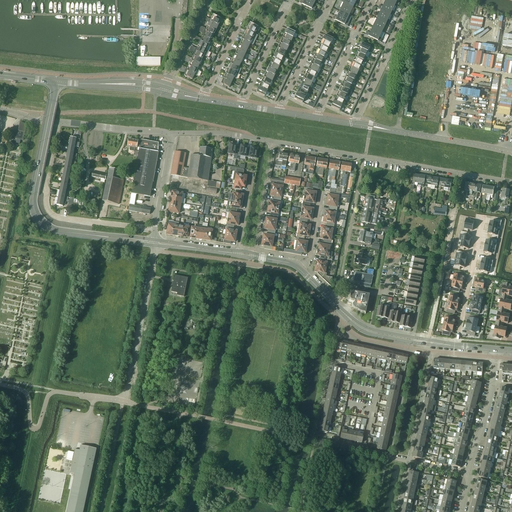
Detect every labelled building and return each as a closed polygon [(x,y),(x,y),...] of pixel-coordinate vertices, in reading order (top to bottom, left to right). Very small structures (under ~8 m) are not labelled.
[(315,0),(309,0),(306,7),(314,10),(316,7),(313,6),(316,0),(315,0)] [(385,1),(382,6),(379,5),(378,8),(380,10),(381,10),(385,12),(390,3),(385,1)] [(343,3),(341,8),(338,7),(337,8),(340,10),(339,11),(344,14),(348,5),(343,3)] [(392,11),(395,5),(390,3),(385,12),(390,14),(391,13),(394,14),(395,12),(392,11)] [(348,5),(344,14),(349,16),(349,14),(352,16),(353,14),(350,13),(353,7),(348,5)] [(462,28),(468,28),(469,14),(473,15),(473,8),(458,7),(456,24),(462,25),(462,28)] [(381,21),(385,12),(381,10),(380,10),(376,18),(381,21)] [(339,11),(336,17),(333,16),(332,19),(339,23),(344,14),(339,11)] [(388,20),(390,14),(385,12),(381,21),(386,23),(387,21),(390,23),(390,21),(388,20)] [(344,14),(339,23),(347,26),(349,23),(346,22),(349,16),(344,14)] [(213,15),(212,17),(209,22),(218,26),(220,22),(221,23),(223,20),(213,15)] [(377,30),(381,21),(376,18),(372,27),(377,30)] [(382,32),(386,23),(381,21),(377,30),(382,32)] [(218,26),(209,22),(207,27),(215,31),(218,26)] [(250,23),(246,30),(255,34),(257,30),(258,31),(260,28),(250,23)] [(215,31),(207,27),(205,32),(213,36),(215,31)] [(372,27),(369,33),(366,32),(365,35),(373,39),(377,30),(372,27)] [(287,29),(284,34),(293,38),(295,33),(287,29)] [(255,34),(246,30),(244,35),(255,40),(257,35),(255,34)] [(377,30),(373,39),(380,42),(382,39),(379,38),(382,32),(377,30)] [(213,36),(205,32),(202,37),(211,41),(213,36)] [(293,38),(284,34),(282,39),(290,43),(293,38)] [(255,40),(244,35),(242,40),(250,44),(253,45),(255,40)] [(335,40),(333,39),(325,35),(322,40),(330,44),(333,45),(335,40)] [(511,36),(504,35),(502,46),(511,47),(511,36)] [(211,41),(202,37),(200,42),(208,46),(211,41)] [(290,43),(282,39),(280,44),(288,48),(290,43)] [(250,44),(242,40),(239,45),(248,49),(250,44)] [(330,44),(322,40),(320,45),(328,49),(330,44)] [(208,46),(200,42),(198,47),(206,51),(208,46)] [(372,48),(362,43),(359,48),(370,53),(372,48)] [(288,48),(280,44),(277,48),(286,53),(288,48)] [(248,49),(239,45),(237,50),(245,54),(248,49)] [(328,49),(320,45),(317,50),(326,54),(328,49)] [(209,52),(206,51),(198,47),(195,51),(204,55),(206,57),(209,52)] [(286,53),(277,48),(275,53),(283,57),(286,53)] [(367,58),(370,53),(359,48),(357,53),(365,57),(367,58)] [(245,54),(237,50),(235,55),(243,59),(245,54)] [(317,50),(315,55),(323,59),(326,54),(317,50)] [(204,55),(195,51),(193,56),(201,60),(204,55)] [(286,59),(283,57),(275,53),(273,58),(281,62),(284,64),(286,59)] [(368,58),(367,58),(365,57),(357,53),(354,58),(363,62),(365,63),(366,63),(368,58)] [(243,59),(235,55),(232,59),(240,63),(243,59)] [(326,60),(323,59),(315,55),(313,60),(321,64),(323,65),(326,60)] [(201,60),(193,56),(191,61),(199,65),(201,60)] [(160,66),(160,58),(136,58),(136,65),(160,66)] [(281,62),(273,58),(270,63),(279,67),(281,62)] [(365,63),(363,62),(354,58),(352,63),(360,67),(363,68),(365,63)] [(240,63),(232,59),(230,64),(238,68),(240,63)] [(321,64),(313,60),(310,64),(319,69),(321,64)] [(199,65),(191,61),(188,66),(197,70),(199,65)] [(279,67),(270,63),(268,68),(276,72),(279,67)] [(360,67),(352,63),(350,67),(358,72),(360,67)] [(241,70),(238,68),(230,64),(228,69),(239,74),(241,70)] [(319,69),(310,64),(308,69),(316,73),(319,69)] [(199,71),(197,70),(188,66),(186,71),(194,75),(197,76),(199,71)] [(358,72),(350,67),(347,72),(356,76),(358,72)] [(276,72),(268,68),(266,73),(274,77),(276,72)] [(239,74),(228,69),(225,74),(233,78),(236,79),(239,74)] [(316,73),(308,69),(306,74),(314,78),(316,73)] [(194,75),(186,71),(184,76),(185,77),(186,78),(186,77),(192,80),(194,75)] [(356,76),(347,72),(345,77),(353,81),(356,76)] [(274,77),(266,73),(263,78),(272,82),(274,77)] [(233,78),(225,74),(223,79),(231,83),(233,78)] [(314,78),(306,74),(303,79),(312,83),(314,78)] [(353,81),(345,77),(343,82),(351,86),(353,81)] [(272,82),(263,78),(261,83),(269,87),(272,82)] [(231,83),(223,79),(221,84),(222,85),(223,86),(223,85),(229,88),(231,83)] [(312,83),(303,79),(301,84),(309,88),(312,83)] [(351,86),(343,82),(340,87),(349,91),(351,86)] [(269,87),(261,83),(259,87),(267,92),(269,87)] [(309,88),(301,84),(299,89),(307,93),(309,88)] [(267,92),(259,87),(256,93),(264,97),(265,96),(267,97),(268,96),(269,93),(267,92)] [(349,91),(340,87),(338,92),(346,96),(349,91)] [(307,93),(299,89),(296,94),(305,98),(307,93)] [(346,96),(338,92),(336,97),(344,101),(346,96)] [(305,98),(296,94),(294,99),(302,103),(305,98)] [(344,101),(336,97),(333,102),(342,106),(344,101)] [(499,99),(498,105),(499,105),(499,108),(509,110),(511,100),(499,99)] [(342,106),(333,102),(331,107),(339,111),(342,106)] [(494,131),(500,132),(502,120),(492,119),(491,124),(495,125),(494,131)] [(15,135),(14,135),(14,139),(23,141),(26,125),(20,123),(20,124),(18,131),(15,130),(15,133),(15,135)] [(138,156),(139,146),(137,146),(138,141),(128,139),(127,146),(130,147),(129,151),(136,152),(135,156),(138,156)] [(150,197),(158,152),(158,143),(141,140),(139,146),(138,156),(128,211),(149,215),(150,209),(143,207),(134,206),(135,201),(136,194),(150,197)] [(230,143),(228,153),(235,154),(234,158),(237,158),(238,152),(235,152),(237,144),(236,144),(236,143),(233,143),(233,144),(230,143)] [(242,145),(240,155),(246,156),(248,146),(242,145)] [(250,157),(256,158),(258,148),(255,148),(256,147),(253,146),(252,147),(251,147),(250,157)] [(208,181),(212,149),(200,147),(198,156),(191,155),(189,169),(188,173),(187,178),(208,181)] [(183,168),(186,154),(175,152),(170,175),(187,178),(188,173),(189,169),(183,168)] [(73,154),(67,153),(65,161),(71,162),(72,157),(76,157),(77,155),(73,154)] [(284,153),(279,153),(278,161),(275,161),(274,165),(277,166),(281,166),(284,153)] [(75,166),(76,163),(71,162),(65,161),(64,168),(70,169),(71,166),(75,166)] [(345,187),(348,172),(350,173),(351,165),(351,164),(348,164),(346,164),(344,179),(341,179),(340,186),(343,187),(341,194),(345,195),(346,187),(345,187)] [(70,169),(64,168),(62,175),(69,176),(73,177),(73,173),(69,172),(70,169)] [(106,175),(93,172),(91,177),(95,178),(94,181),(99,182),(100,179),(107,180),(102,201),(118,205),(124,180),(118,179),(120,171),(109,168),(107,177),(106,177),(106,175)] [(246,177),(243,176),(244,170),(236,169),(235,172),(234,172),(233,180),(235,180),(245,182),(246,177)] [(292,178),(294,170),(292,170),(289,170),(286,169),(285,179),(284,181),(284,184),(285,184),(298,186),(299,186),(300,180),(292,178)] [(69,176),(62,175),(61,183),(67,184),(71,185),(72,181),(68,180),(69,176)] [(244,187),(245,182),(235,180),(234,185),(233,185),(233,188),(240,190),(241,187),(244,187)] [(67,184),(61,183),(59,190),(65,191),(70,192),(71,188),(66,187),(67,184)] [(275,186),(272,185),(271,191),(281,192),(282,187),(283,188),(283,184),(276,183),(275,186)] [(316,193),(312,192),(313,189),(305,188),(305,191),(306,192),(305,197),(315,198),(316,193)] [(508,204),(510,191),(506,190),(507,189),(504,189),(504,190),(503,189),(502,198),(501,201),(505,202),(505,204),(508,204)] [(64,197),(65,191),(59,190),(58,198),(68,200),(68,197),(64,197)] [(281,192),(271,191),(270,196),(273,196),(273,199),(281,201),(281,197),(280,197),(281,192)] [(241,204),(243,196),(243,195),(230,193),(228,201),(241,204)] [(328,195),(327,200),(337,202),(338,198),(346,199),(345,204),(349,204),(350,200),(350,196),(348,196),(332,193),(331,196),(328,195)] [(315,198),(305,197),(304,202),(303,201),(302,205),(310,206),(310,203),(314,204),(315,198)] [(377,197),(376,200),(375,205),(382,206),(382,203),(386,204),(386,201),(385,200),(384,201),(381,201),(382,198),(380,197),(380,198),(378,198),(378,197),(377,197)] [(62,207),(63,202),(67,203),(68,200),(58,198),(56,205),(62,207)] [(272,202),(269,202),(268,207),(278,209),(279,204),(280,204),(281,201),(273,199),(272,202)] [(337,202),(327,200),(326,206),(329,206),(329,209),(336,211),(337,207),(336,207),(337,202)] [(241,204),(228,201),(227,210),(236,211),(237,209),(240,209),(241,204)] [(313,210),(309,209),(310,206),(302,205),(302,208),(303,208),(302,213),(312,215),(313,210)] [(278,209),(268,207),(267,212),(270,213),(270,216),(278,217),(278,214),(277,214),(278,209)] [(328,212),(325,212),(324,217),(334,219),(335,214),(336,214),(336,211),(329,209),(328,212)] [(236,211),(227,210),(226,213),(225,218),(228,218),(228,219),(238,220),(239,215),(236,214),(236,211)] [(312,215),(302,213),(301,218),(300,218),(299,221),(307,222),(307,220),(311,220),(312,215)] [(269,219),(266,218),(265,224),(275,225),(276,220),(277,221),(278,217),(270,216),(269,219)] [(334,219),(324,217),(323,222),(326,223),(326,226),(334,227),(334,224),(333,224),(334,219)] [(466,218),(464,229),(465,229),(465,231),(468,232),(468,230),(472,231),(474,222),(470,221),(471,219),(466,218)] [(238,220),(228,219),(227,224),(226,223),(226,227),(233,228),(234,225),(237,226),(238,220)] [(490,221),(489,227),(500,229),(501,224),(500,223),(501,220),(495,219),(494,222),(490,221)] [(310,226),(306,225),(307,222),(299,221),(299,224),(300,225),(299,230),(309,231),(310,226)] [(275,225),(265,224),(264,229),(268,230),(267,233),(275,234),(275,231),(274,230),(275,225)] [(325,229),(322,228),(321,234),(331,235),(332,230),(333,230),(334,227),(326,226),(325,229)] [(236,232),(233,231),(233,228),(226,227),(225,230),(226,230),(225,235),(235,237),(236,232)] [(489,227),(487,234),(492,235),(491,238),(497,239),(498,236),(500,229),(489,227)] [(309,231),(299,230),(298,235),(297,234),(296,238),(304,239),(305,236),(308,237),(309,231)] [(460,234),(459,240),(470,243),(471,237),(467,236),(467,233),(461,232),(461,234),(460,234)] [(267,235),(263,235),(262,240),(272,242),(273,237),(274,237),(275,234),(267,233),(267,235)] [(331,235),(321,234),(320,239),(323,239),(323,242),(331,244),(331,241),(330,240),(331,235)] [(235,237),(225,235),(224,240),(223,243),(231,245),(231,242),(234,242),(235,237)] [(307,243),(304,242),(304,239),(296,238),(296,241),(297,241),(296,246),(306,248),(307,243)] [(486,240),(485,246),(496,248),(497,240),(491,239),(490,241),(486,240)] [(272,242),(262,240),(261,245),(265,246),(264,249),(272,251),(272,247),(271,247),(272,242)] [(459,240),(457,247),(460,247),(461,248),(461,250),(464,250),(464,248),(468,249),(470,243),(459,240)] [(322,245),(319,245),(318,250),(328,252),(329,247),(330,247),(331,244),(323,242),(322,245)] [(485,246),(483,252),(488,253),(487,255),(490,256),(491,254),(492,254),(494,255),(496,248),(485,246)] [(328,252),(318,250),(317,255),(321,256),(320,259),(328,260),(328,257),(327,257),(328,252)] [(456,253),(455,259),(466,261),(467,255),(463,254),(463,252),(457,251),(457,253),(456,253)] [(366,253),(359,252),(358,256),(355,256),(354,263),(364,265),(366,258),(365,258),(366,253)] [(424,258),(414,256),(413,262),(423,264),(424,258)] [(482,258),(481,264),(492,267),(493,261),(490,260),(489,260),(490,258),(487,257),(486,259),(482,258)] [(320,262),(316,261),(315,267),(325,268),(326,263),(327,264),(328,260),(320,259),(320,262)] [(455,259),(453,265),(454,266),(454,268),(459,270),(460,267),(464,268),(466,261),(455,259)] [(481,264),(479,271),(484,272),(483,274),(486,274),(487,273),(488,273),(490,273),(491,273),(492,267),(481,264)] [(326,277),(326,274),(324,273),(325,268),(315,267),(314,272),(318,273),(317,274),(330,287),(331,287),(330,286),(332,278),(326,277)] [(355,272),(353,282),(371,285),(373,275),(355,272)] [(463,274),(455,272),(454,275),(453,281),(463,283),(463,280),(464,277),(462,277),(463,274)] [(188,278),(174,275),(171,292),(177,293),(177,296),(184,297),(188,278)] [(486,286),(487,283),(484,282),(485,282),(481,281),(482,279),(477,278),(477,280),(476,280),(474,287),(476,288),(476,291),(484,292),(484,289),(483,289),(484,285),(486,286)] [(462,287),(463,283),(453,281),(451,288),(451,291),(459,292),(460,289),(461,290),(462,287)] [(511,287),(510,287),(511,285),(504,284),(504,286),(503,290),(511,292),(511,287)] [(369,295),(350,291),(351,293),(350,298),(350,299),(350,300),(351,300),(351,301),(352,301),(355,301),(354,303),(353,304),(352,304),(352,305),(352,306),(353,306),(353,307),(353,308),(354,308),(354,309),(355,309),(357,309),(358,310),(359,311),(360,312),(361,312),(364,313),(365,314),(366,311),(367,312),(371,312),(374,297),(370,296),(369,296),(369,295)] [(458,295),(450,294),(450,297),(449,297),(448,303),(458,305),(459,301),(459,299),(458,298),(458,295)] [(481,305),(483,299),(482,299),(483,296),(475,294),(474,297),(473,296),(472,299),(471,303),(481,305)] [(511,302),(511,301),(507,301),(508,298),(502,297),(501,299),(500,304),(511,306),(511,302)] [(416,300),(406,298),(405,304),(415,306),(416,300)] [(457,309),(458,305),(448,303),(447,309),(446,312),(454,314),(455,311),(456,311),(457,309)] [(480,311),(481,305),(471,303),(471,307),(470,309),(472,310),(471,313),(479,314),(480,311)] [(384,307),(382,318),(387,319),(388,319),(389,311),(390,311),(390,309),(389,308),(390,306),(384,305),(384,307)] [(384,307),(378,306),(376,316),(382,318),(384,307)] [(509,315),(505,314),(505,312),(499,310),(498,313),(497,317),(508,319),(509,315)] [(395,312),(390,311),(389,311),(388,319),(387,319),(387,321),(393,322),(395,312)] [(401,313),(395,312),(393,322),(399,324),(401,316),(401,313)] [(454,317),(446,315),(445,318),(443,325),(453,327),(454,323),(455,320),(453,320),(454,317)] [(406,317),(401,316),(399,324),(398,326),(404,327),(406,317)] [(477,327),(478,320),(478,317),(470,316),(470,319),(468,318),(468,321),(467,325),(477,327)] [(413,318),(406,317),(404,327),(411,328),(413,318)] [(507,328),(502,327),(502,325),(496,324),(496,326),(495,326),(495,330),(506,333),(507,328)] [(452,331),(453,327),(443,325),(442,331),(442,334),(450,336),(450,333),(452,333),(452,331)] [(475,333),(477,327),(467,325),(466,328),(466,331),(467,331),(466,334),(475,336),(475,333)] [(505,337),(506,333),(495,330),(494,335),(493,337),(500,339),(500,336),(505,337)] [(511,375),(511,366),(503,365),(503,364),(502,364),(501,364),(500,364),(500,365),(500,370),(503,370),(502,380),(505,380),(505,375),(511,375)] [(501,438),(502,432),(499,432),(491,429),(489,435),(498,437),(501,438)] [(82,511),(96,449),(81,446),(79,450),(74,449),(69,473),(74,474),(66,511),(82,511)]
